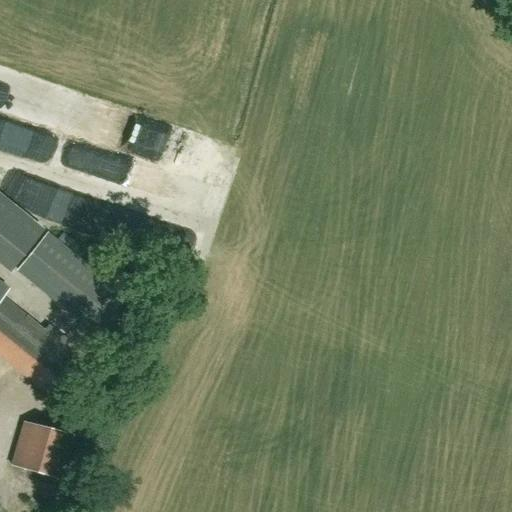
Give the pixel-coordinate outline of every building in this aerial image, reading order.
[(80,127),(89,103),(26,80),(18,104),(80,127)] [(89,105),(84,126),(109,133),(114,111),(89,105)] [(114,116),(107,146),(186,165),(193,135),(114,116)] [(186,205),(193,182),(114,160),(109,179),(142,189),(136,210),(155,215),(160,198),(186,205)] [(0,355),(46,392),(75,355),(2,298),(9,289),(0,282),(0,355)] [(61,480),(73,438),(24,424),(13,466),(61,480)]
